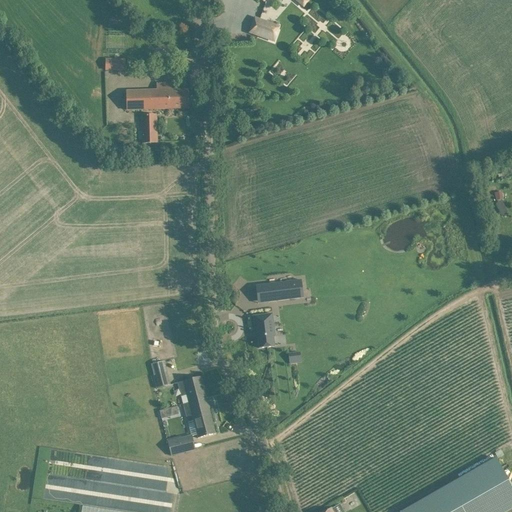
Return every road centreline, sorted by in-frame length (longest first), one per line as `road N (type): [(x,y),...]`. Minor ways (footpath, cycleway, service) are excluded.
road 1 (unclassified): [(285,511),(228,368),(213,306),(211,99),(197,0)]
road 2 (track): [(511,275),(408,332),(263,451)]
